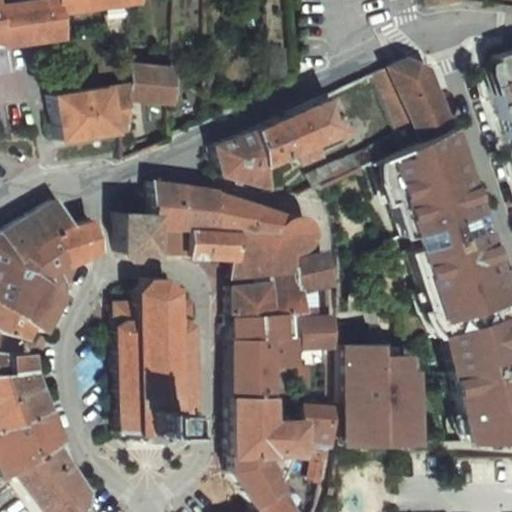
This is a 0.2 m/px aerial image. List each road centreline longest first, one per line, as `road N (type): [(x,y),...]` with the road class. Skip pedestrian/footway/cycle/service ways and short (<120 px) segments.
road 1 (residential): [(411,44),(168,170),(89,195)]
road 2 (residential): [(108,295),(165,299),(201,325),(194,466),(142,506)]
road 3 (residential): [(511,292),(429,40)]
road 4 (residential): [(142,506),(81,474),(64,396),(72,341),(108,295)]
